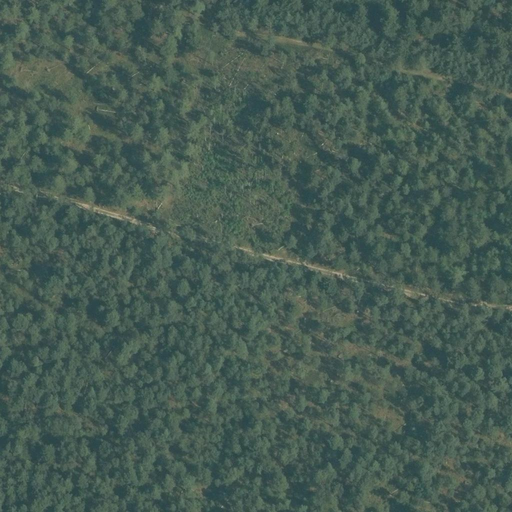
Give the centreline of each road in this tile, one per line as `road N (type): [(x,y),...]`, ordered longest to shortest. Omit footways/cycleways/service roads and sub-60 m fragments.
road 1 (track): [(0,182),(511,318)]
road 2 (unknown): [(83,0),(511,96)]
